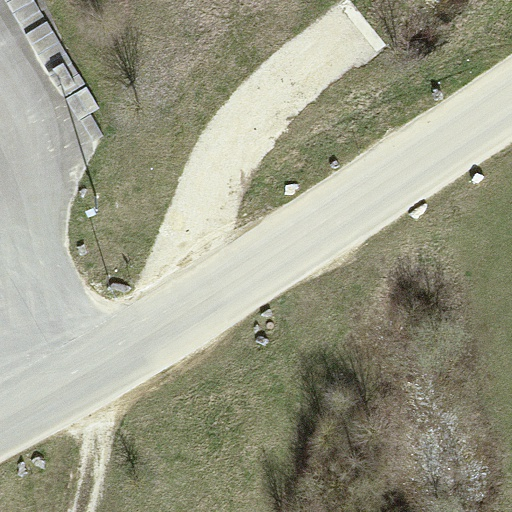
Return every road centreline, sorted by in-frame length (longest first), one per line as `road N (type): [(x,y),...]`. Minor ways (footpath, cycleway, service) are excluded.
road 1 (track): [(0,424),(185,315),(511,94)]
road 2 (track): [(388,0),(252,111),(200,203),(185,315)]
